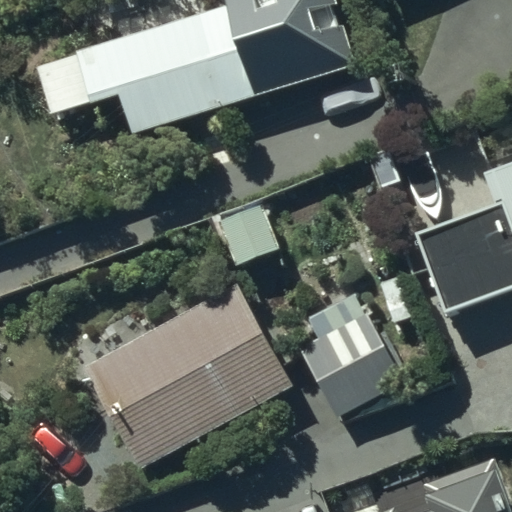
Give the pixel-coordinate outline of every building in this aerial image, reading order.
[(132,138),(357,68),(345,26),(341,27),(335,9),(340,8),(337,0),(223,0),(226,7),(75,53),(76,59),(39,70),(53,116),(90,105),(91,108),(120,99),(132,138)] [(511,163),(484,174),(495,206),(415,234),(445,317),(511,292),(511,163)] [(218,224),(238,269),(281,251),(262,205),(218,224)] [(239,286),(86,370),(142,473),(295,389),(239,286)] [(296,350),(336,421),(406,382),(367,313),(351,322),(339,301),(310,318),(320,337),(296,350)] [(511,511),(511,494),(503,469),(431,495),(437,511),(511,511)]
